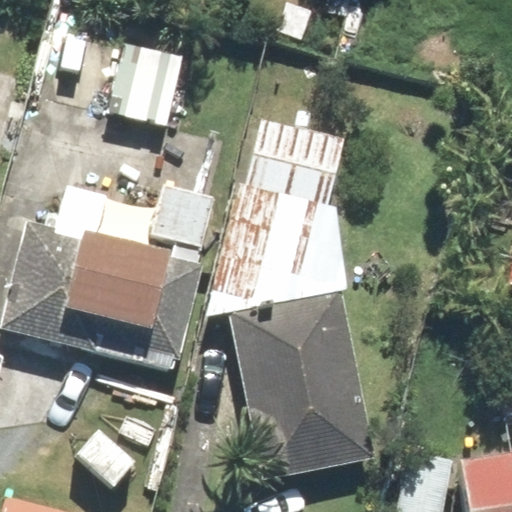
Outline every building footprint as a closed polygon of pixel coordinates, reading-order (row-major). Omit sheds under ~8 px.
[(474,7),(435,0),(423,0),(419,22),(402,19),(393,66),(460,78),(474,7)] [(367,462),(336,299),(343,298),(329,198),(336,142),(259,127),(244,190),(234,188),(201,324),(226,320),(257,483),(367,462)] [(213,202),(156,190),(145,242),(202,254),(213,202)] [(49,236),(20,229),(0,313),(0,338),(175,381),(201,273),(90,246),(100,204),(59,194),(49,236)] [(511,231),(497,290),(511,293),(511,231)] [(511,511),(511,389),(498,392),(506,462),(454,469),(458,511),(511,511)] [(441,511),(447,464),(403,459),(396,511),(441,511)] [(42,511),(2,503),(0,511),(42,511)]
